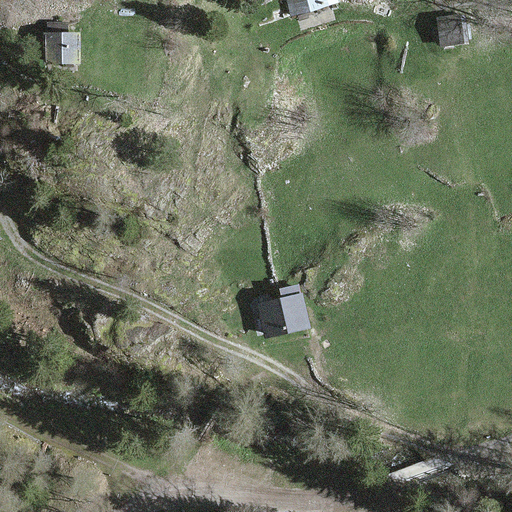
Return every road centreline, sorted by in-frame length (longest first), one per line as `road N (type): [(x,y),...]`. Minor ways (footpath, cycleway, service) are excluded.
road 1 (track): [(0,202),(14,236),(44,263),(152,307),(335,406),(454,458)]
road 2 (track): [(511,440),(338,497),(180,497),(131,511)]
road 3 (track): [(0,415),(144,479),(159,500)]
